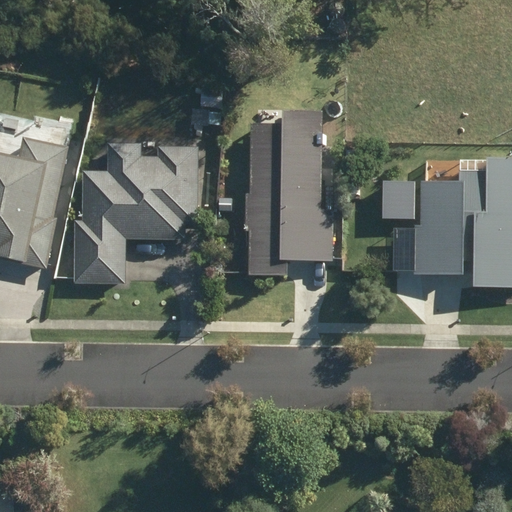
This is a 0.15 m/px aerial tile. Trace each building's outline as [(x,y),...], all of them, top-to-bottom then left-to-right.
[(269,115),(228,119),(235,182),(275,178),(269,115)] [(28,154),(0,147),(0,265),(0,266),(5,246),(10,247),(8,254),(37,261),(36,265),(52,269),(64,218),(60,217),(76,146),(32,136),(28,154)] [(82,220),(82,283),(133,284),(134,239),(193,239),(193,224),(205,224),(206,146),(166,145),(166,156),(149,156),(149,143),(116,142),(115,170),(91,170),(91,220),(82,220)] [(485,286),(511,286),(511,156),(497,157),(497,169),(468,169),(468,180),(429,180),(429,225),(422,225),(422,274),(474,274),(474,260),(485,261),(485,286)] [(0,511),(32,511),(31,491),(0,492),(0,511)]
